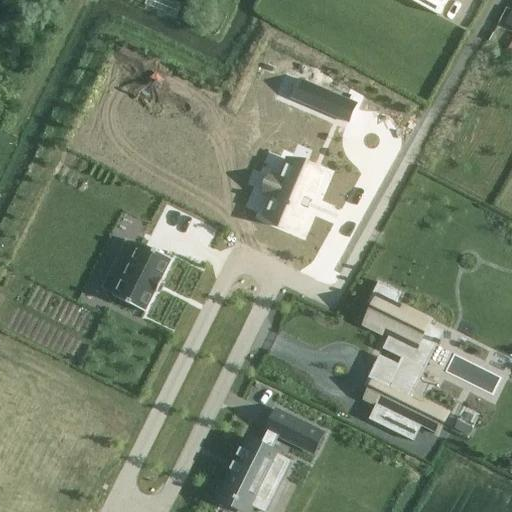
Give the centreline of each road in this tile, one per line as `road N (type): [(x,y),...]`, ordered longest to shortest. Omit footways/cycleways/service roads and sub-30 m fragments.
road 1 (residential): [(114,500),(234,259),(278,277)]
road 2 (residential): [(278,277),(329,300),(435,110)]
road 3 (residential): [(278,277),(162,511)]
